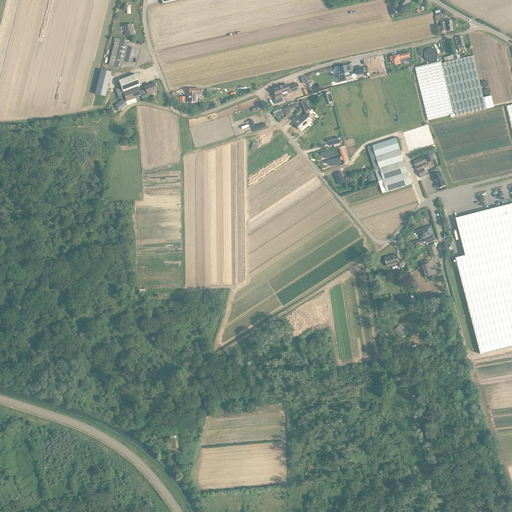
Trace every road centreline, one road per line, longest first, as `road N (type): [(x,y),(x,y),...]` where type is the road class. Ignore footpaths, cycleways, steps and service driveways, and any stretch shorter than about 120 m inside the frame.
road 1 (track): [(430,491),(407,408),(379,353),(366,260)]
road 2 (unclassified): [(484,26),(337,61),(255,92)]
road 3 (track): [(280,125),(183,157),(185,282)]
road 4 (unclassified): [(283,129),(380,246),(430,201)]
road 5 (track): [(366,260),(194,370)]
road 6 (unclassified): [(255,92),(199,116),(173,110),(144,21),(147,0)]
road 7 (unclassified): [(469,363),(430,201)]
road 8 (track): [(469,363),(511,496)]
